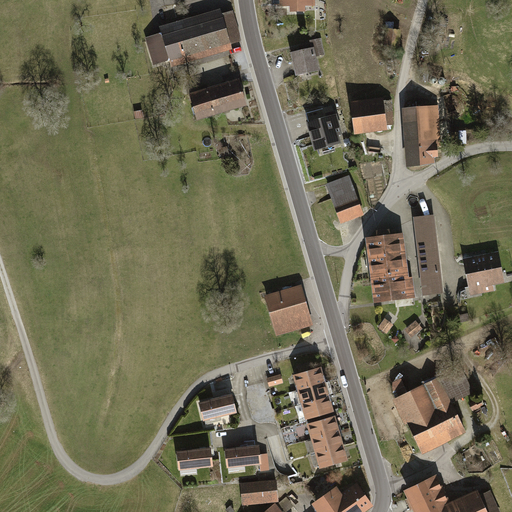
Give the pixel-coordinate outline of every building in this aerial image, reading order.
[(313,0),(282,0),(282,4),(291,4),(291,10),(304,10),(304,4),(313,4),(313,0)] [(229,13),(163,33),(164,35),(151,39),(158,62),(171,58),(172,61),(238,42),(229,13)] [(399,30),(388,28),(385,48),(397,50),(399,30)] [(313,49),(292,54),(297,75),(318,70),(315,56),(323,55),(320,40),(311,42),(313,49)] [(208,91),(191,96),(197,119),(246,104),(239,81),(208,91)] [(390,101),(352,106),(355,131),(387,127),(387,125),(393,124),(390,101)] [(439,108),(405,110),(410,166),(424,165),(432,163),(432,157),(437,156),(436,145),(435,146),(434,131),(440,130),(439,108)] [(329,118),(309,124),(316,149),(339,142),(337,135),(341,134),(334,112),(328,114),(329,118)] [(226,148),(219,150),(221,157),(228,155),(226,148)] [(348,178),(329,184),(342,219),(361,212),(348,178)] [(436,216),(415,219),(424,294),(445,292),(436,216)] [(378,238),(370,239),(373,260),(376,288),(377,300),(414,295),(412,280),(405,281),(404,274),(407,274),(402,235),(390,236),(389,230),(377,232),(378,238)] [(497,255),(466,261),(473,294),(494,289),(493,283),(502,281),(497,255)] [(300,288),(268,297),(278,333),(311,324),(300,288)] [(386,320),(380,328),(386,332),(392,325),(386,320)] [(415,323),(407,329),(412,336),(420,329),(415,323)] [(320,368),(295,376),(307,418),(332,411),(330,403),(326,389),(322,375),(320,368)] [(460,369),(440,379),(451,402),(472,392),(460,369)] [(280,376),(268,379),(270,385),(282,382),(280,376)] [(408,394),(397,399),(422,450),(464,429),(451,402),(440,379),(408,394)] [(393,389),(397,399),(408,394),(402,380),(393,385),(393,389)] [(232,396),(200,404),(204,419),(236,411),(232,396)] [(470,404),(473,409),(484,403),(482,398),(470,404)] [(334,417),(309,425),(321,467),(336,463),(341,461),(347,460),(344,452),(341,439),(336,425),(334,417)] [(259,447),(226,450),(228,466),(260,463),(261,470),(269,469),(267,454),(260,455),(259,447)] [(211,449),(178,452),(180,469),(212,465),(211,449)] [(435,477),(408,490),(418,511),(447,511),(448,511),(444,504),(447,503),(435,477)] [(276,482),(242,485),(243,502),(278,499),(276,482)] [(337,490),(319,503),(324,511),(322,511),(360,511),(372,504),(357,484),(354,486),(356,488),(349,493),(342,498),(337,490)] [(287,499),(274,509),(277,511),(283,511),(292,505),(287,499)]
